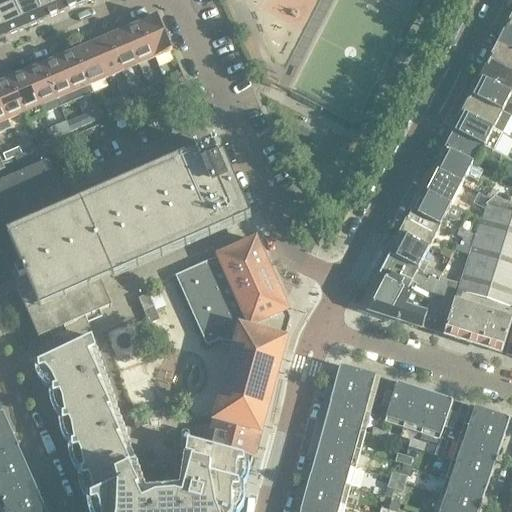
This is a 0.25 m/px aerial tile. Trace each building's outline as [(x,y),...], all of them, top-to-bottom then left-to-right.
[(15,0),(0,0),(0,18),(8,37),(27,28),(15,0)] [(38,0),(15,0),(27,28),(47,20),(38,0)] [(38,0),(47,20),(93,0),(38,0)] [(157,16),(140,24),(155,58),(172,51),(157,16)] [(140,24),(124,31),(139,65),(155,58),(140,24)] [(511,29),(508,28),(499,46),(511,52),(511,29)] [(124,31),(107,38),(122,72),(139,65),(124,31)] [(107,38),(91,45),(106,79),(122,72),(107,38)] [(91,45),(75,52),(90,86),(106,79),(91,45)] [(511,52),(499,46),(490,64),(511,74),(511,52)] [(75,52),(59,58),(76,100),(93,93),(90,86),(75,52)] [(42,65),(57,100),(60,107),(76,100),(59,58),(42,65)] [(511,74),(490,64),(481,81),(511,96),(511,74)] [(42,65),(26,72),(41,107),(57,100),(42,65)] [(26,72),(10,79),(24,114),(28,121),(44,114),(41,107),(26,72)] [(180,74),(164,81),(168,89),(184,83),(180,74)] [(162,78),(151,83),(156,95),(167,90),(162,78)] [(10,79),(0,83),(0,101),(8,121),(24,114),(10,79)] [(511,96),(481,81),(472,98),(502,113),(511,118),(511,106),(508,104),(511,96)] [(148,88),(133,94),(136,103),(152,97),(148,88)] [(126,94),(115,99),(120,111),(131,106),(126,94)] [(472,98),(463,116),(493,131),(498,121),(511,128),(511,118),(502,113),(472,98)] [(115,99),(103,104),(108,116),(120,111),(115,99)] [(0,101),(0,133),(11,128),(8,121),(0,101)] [(98,109),(83,116),(87,125),(102,118),(98,109)] [(83,116),(68,123),(72,131),(87,125),(83,116)] [(463,116),(454,133),(484,148),(511,162),(511,151),(489,139),(493,131),(463,116)] [(66,124),(50,130),(54,139),(69,132),(66,124)] [(50,130),(35,137),(39,146),(54,139),(50,130)] [(454,133),(445,150),(473,164),(475,165),(480,157),(506,170),(511,162),(484,148),(454,133)] [(28,137),(17,142),(22,153),(33,148),(28,137)] [(17,142),(6,147),(11,158),(22,153),(17,142)] [(21,173),(0,182),(0,248),(23,302),(39,338),(40,337),(40,336),(109,306),(110,307),(111,306),(95,270),(108,265),(114,279),(246,221),(244,217),(213,146),(208,148),(196,153),(69,209),(48,161),(42,146),(15,158),(21,173)] [(445,150),(435,169),(463,184),(473,164),(445,150)] [(435,169),(424,191),(451,206),(463,184),(435,169)] [(490,188),(479,195),(491,201),(495,197),(500,193),(490,188)] [(424,191),(413,213),(440,228),(451,206),(424,191)] [(479,195),(476,201),(485,206),(491,201),(479,195)] [(455,301),(444,336),(463,342),(501,354),(511,320),(511,205),(495,197),(491,201),(485,207),(455,301)] [(413,213),(401,235),(429,249),(440,228),(413,213)] [(463,230),(459,238),(460,239),(461,239),(470,244),(474,236),(463,230)] [(401,235),(390,256),(418,271),(429,249),(401,235)] [(196,267),(175,276),(207,346),(219,340),(232,343),(205,445),(209,446),(253,458),(259,435),(286,337),(290,320),(287,312),(281,299),(255,240),(216,258),(196,267)] [(390,256),(380,276),(388,280),(387,281),(407,292),(418,271),(390,256)] [(434,270),(429,278),(438,282),(439,279),(441,274),(434,270)] [(388,280),(380,276),(365,305),(368,311),(422,329),(426,319),(437,323),(439,318),(445,320),(457,284),(440,279),(438,282),(429,278),(418,271),(407,292),(387,281),(388,280)] [(147,294),(136,298),(144,316),(147,324),(158,319),(154,312),(147,294)] [(426,319),(422,329),(441,334),(445,320),(439,318),(437,323),(426,319)] [(39,362),(38,362),(38,369),(39,369),(41,375),(44,379),(48,384),(53,387),(101,363),(93,338),(92,338),(92,337),(48,358),(39,362)] [(53,387),(53,394),(54,394),(54,399),(55,405),(58,410),(62,414),(111,391),(101,363),(53,387)] [(340,367),(335,384),(376,395),(380,378),(340,367)] [(335,384),(330,404),(370,415),(376,395),(335,384)] [(397,384),(384,424),(404,430),(417,390),(397,384)] [(435,396),(417,390),(404,430),(422,436),(424,431),(435,396)] [(111,391),(62,414),(62,421),(63,421),(63,427),(65,432),(67,438),(72,441),(120,418),(111,391)] [(388,411),(393,396),(393,395),(386,392),(381,409),(388,411)] [(453,401),(435,396),(424,431),(422,436),(439,441),(444,427),(449,412),(453,401)] [(458,415),(462,404),(453,401),(449,412),(458,415)] [(330,404),(325,422),(365,433),(370,415),(330,404)] [(470,407),(465,425),(504,438),(510,420),(470,407)] [(452,430),(454,422),(458,415),(449,412),(444,427),(452,430)] [(4,413),(0,414),(0,435),(11,431),(4,413)] [(72,441),(72,448),(73,454),(74,460),(77,465),(81,468),(130,445),(120,418),(72,441)] [(325,422),(320,441),(360,452),(365,433),(325,422)] [(458,443),(498,456),(504,438),(465,425),(458,443)] [(384,430),(377,428),(374,435),(382,438),(384,430)] [(392,432),(384,430),(382,438),(390,440),(392,432)] [(11,431),(0,435),(0,457),(19,449),(19,448),(11,431)] [(81,468),(82,476),(83,482),(84,487),(87,493),(91,496),(91,504),(92,504),(92,509),(92,511),(234,511),(235,511),(238,507),(240,502),(241,496),(240,490),(241,490),(240,485),(245,484),(253,458),(209,446),(205,445),(196,442),(187,440),(184,439),(182,439),(181,440),(181,468),(171,465),(166,464),(161,464),(157,465),(152,466),(148,468),(144,471),(141,474),(140,474),(130,445),(81,468)] [(420,441),(412,439),(410,447),(418,449),(420,441)] [(320,441),(315,460),(355,471),(360,452),(320,441)] [(428,444),(420,441),(418,449),(425,451),(428,444)] [(447,443),(439,441),(437,448),(445,451),(447,443)] [(458,443),(452,461),(492,474),(498,456),(458,443)] [(445,451),(437,448),(435,456),(442,458),(445,451)] [(19,449),(0,457),(0,476),(26,465),(19,449)] [(408,457),(400,455),(398,462),(405,465),(408,457)] [(415,459),(408,457),(405,465),(413,467),(415,459)] [(355,471),(315,460),(310,477),(351,488),(355,471)] [(452,461),(446,479),(486,492),(492,474),(452,461)] [(26,465),(0,476),(0,497),(0,498),(34,483),(26,465)] [(402,476),(395,473),(392,481),(400,483),(402,476)] [(410,478),(402,476),(400,483),(408,486),(410,478)] [(310,477),(305,496),(345,507),(351,488),(310,477)] [(446,479),(440,497),(480,510),(486,492),(446,479)] [(400,483),(392,481),(390,489),(398,491),(400,483)] [(34,483),(0,498),(0,497),(0,508),(1,511),(14,511),(41,500),(34,483)] [(408,486),(400,483),(398,491),(405,493),(408,486)] [(305,496),(300,511),(343,511),(345,507),(305,496)] [(440,497),(435,511),(479,511),(480,510),(440,497)] [(46,511),(41,500),(14,511),(46,511)] [(399,511),(402,506),(394,503),(392,511),(395,511),(399,511)]
